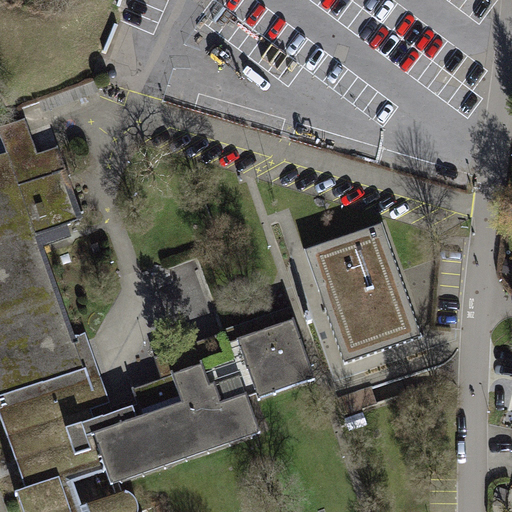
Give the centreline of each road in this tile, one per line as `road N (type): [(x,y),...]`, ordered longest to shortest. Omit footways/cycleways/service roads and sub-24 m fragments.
road 1 (residential): [(481,299),(511,52)]
road 2 (residential): [(473,511),(481,299)]
